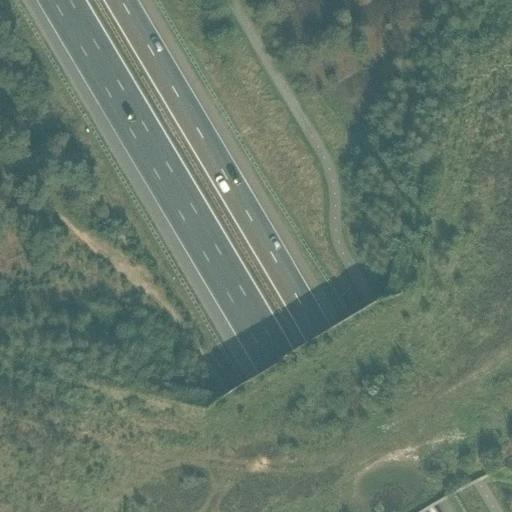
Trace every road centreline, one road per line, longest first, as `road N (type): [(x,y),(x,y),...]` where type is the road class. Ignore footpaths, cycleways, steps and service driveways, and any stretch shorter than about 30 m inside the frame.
road 1 (motorway): [(62,0),(365,511)]
road 2 (motorway): [(422,511),(120,0)]
road 3 (track): [(293,511),(166,308),(70,228),(0,114)]
